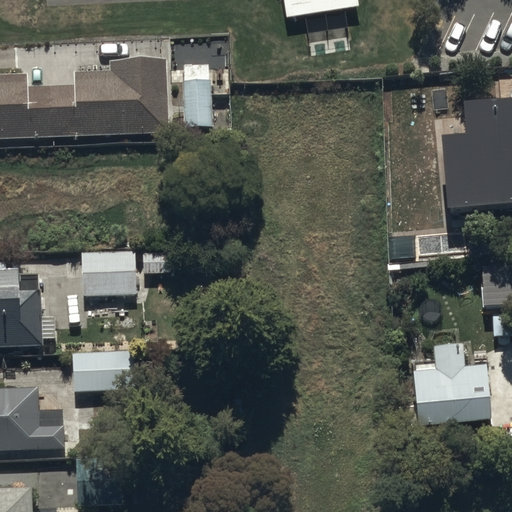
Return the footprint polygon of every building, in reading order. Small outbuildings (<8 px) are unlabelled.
[(360,0),(283,0),(286,17),(361,5),(360,0)] [(0,145),(170,140),(168,63),(109,65),(109,76),(73,77),(73,89),(29,91),(29,79),(0,79),(0,145)] [(208,63),(182,65),(183,85),(181,85),(185,135),(215,133),(212,85),(210,85),(208,63)] [(511,96),(463,101),(466,134),(445,136),(452,213),(511,207),(511,96)] [(137,151),(94,151),(94,196),(108,195),(108,200),(124,200),(124,197),(138,197),(137,151)] [(410,173),(400,174),(403,257),(465,254),(465,233),(448,234),(447,192),(443,192),(443,176),(435,176),(435,161),(409,162),(410,173)] [(27,181),(0,181),(0,250),(43,250),(42,244),(80,244),(79,189),(28,190),(27,181)] [(176,242),(174,205),(144,207),(146,244),(176,242)] [(134,254),(82,256),(83,302),(136,301),(134,254)] [(170,257),(143,257),(143,278),(170,278),(170,257)] [(511,274),(477,274),(477,295),(511,295),(511,274)] [(0,355),(42,355),(42,346),(57,346),(57,322),(43,322),(43,298),(39,298),(39,279),(0,279),(0,355)] [(434,358),(436,380),(413,382),(418,437),(493,431),(488,376),(466,378),(464,355),(434,358)] [(134,356),(72,358),(73,400),(135,398),(134,356)] [(28,394),(0,394),(0,459),(67,457),(65,416),(41,417),(40,395),(35,395),(35,390),(28,390),(28,394)] [(122,511),(122,463),(75,464),(76,511),(122,511)] [(0,511),(34,511),(34,493),(0,493),(0,511)]
